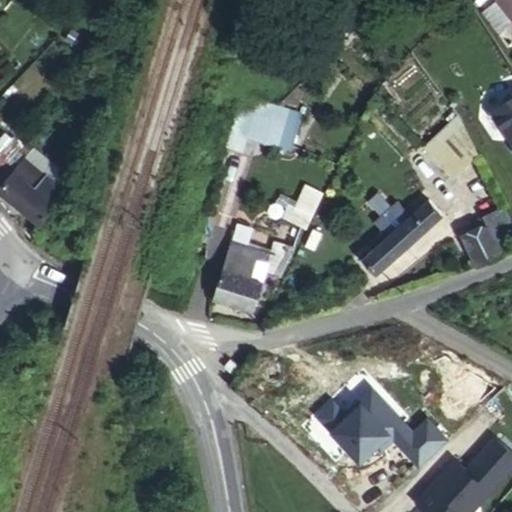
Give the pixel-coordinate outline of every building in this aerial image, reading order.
[(511,0),(491,0),(511,26),(511,0)] [(92,81),(94,70),(84,67),(81,78),(92,81)] [(265,142),(275,108),(260,103),(259,107),(241,102),(231,132),(265,142)] [(473,157),(455,118),(421,147),(448,178),(473,157)] [(0,186),(13,173),(16,170),(9,163),(16,155),(11,151),(16,146),(9,140),(0,149),(0,186)] [(23,161),(16,155),(9,163),(16,170),(23,161)] [(27,187),(13,173),(0,186),(0,196),(36,228),(63,197),(38,175),(27,187)] [(288,219),(306,227),(323,190),(305,182),(288,219)] [(441,214),(428,199),(360,261),(374,276),(441,214)] [(511,247),(511,234),(499,208),(468,223),(474,233),(463,238),(476,265),(477,267),(500,256),(499,254),(511,247)] [(259,261),(228,251),(221,274),(239,280),(241,272),(249,275),(246,282),(257,287),(264,269),(270,271),(267,277),(278,284),(292,257),(281,251),(278,257),(261,253),(259,261)] [(239,280),(221,274),(210,303),(245,317),(257,287),(246,282),(249,275),(241,272),(239,280)] [(240,366),(230,358),(223,367),(233,375),(240,366)] [(424,496),(448,511),(468,511),(490,479),(452,454),(424,496)]
